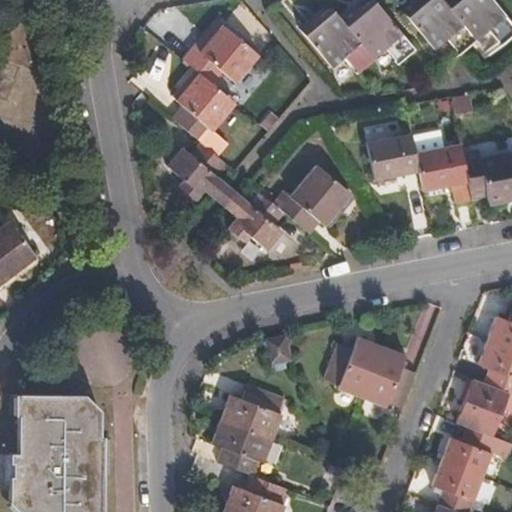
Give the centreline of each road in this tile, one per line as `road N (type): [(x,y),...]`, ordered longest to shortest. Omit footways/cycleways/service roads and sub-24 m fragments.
road 1 (residential): [(511,259),(182,319)]
road 2 (residential): [(133,270),(100,46),(102,27),(122,0)]
road 3 (residential): [(182,319),(161,383),(165,511)]
road 4 (residential): [(0,359),(64,285),(108,264),(133,270)]
